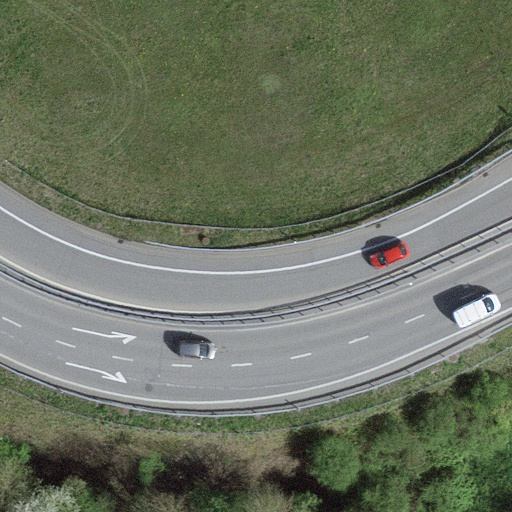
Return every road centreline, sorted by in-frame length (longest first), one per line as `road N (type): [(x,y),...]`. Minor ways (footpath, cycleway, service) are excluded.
road 1 (secondary): [(511,198),(380,260),(282,288),(140,284),(48,259),(0,233)]
road 2 (secondary): [(0,314),(81,350),(229,367),(312,354),(511,273)]
